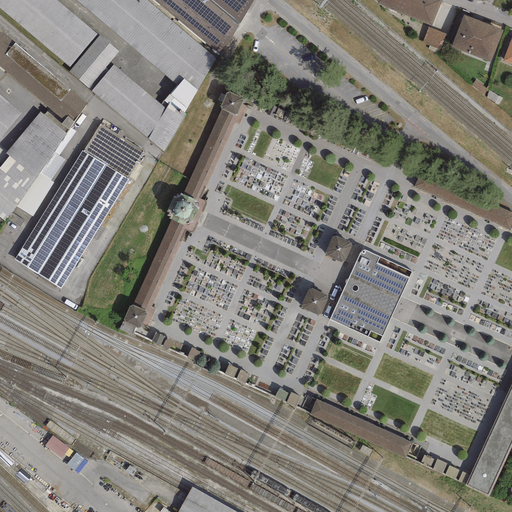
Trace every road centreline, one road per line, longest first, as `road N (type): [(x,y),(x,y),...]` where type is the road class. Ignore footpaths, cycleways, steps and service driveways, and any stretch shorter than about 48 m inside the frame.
road 1 (unknown): [(98,100),(142,135),(144,157),(78,270),(46,282),(22,268),(15,244),(80,138)]
road 2 (unclassified): [(275,0),(511,200)]
road 3 (unknown): [(72,0),(175,87)]
road 4 (unknown): [(0,18),(98,100)]
